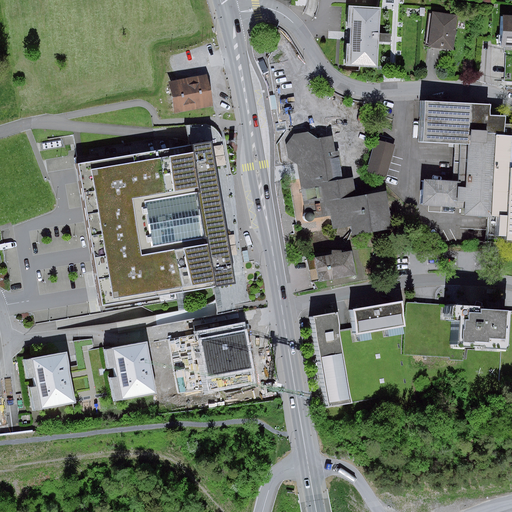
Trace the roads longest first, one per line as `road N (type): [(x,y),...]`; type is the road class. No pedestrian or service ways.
road 1 (residential): [(228,12),(285,16),(349,86),(450,87),(511,100)]
road 2 (primary): [(228,12),(283,306)]
road 3 (track): [(227,511),(177,461),(149,452),(7,469)]
road 4 (residential): [(283,306),(418,280),(511,282)]
road 5 (primary): [(283,306),(307,461)]
